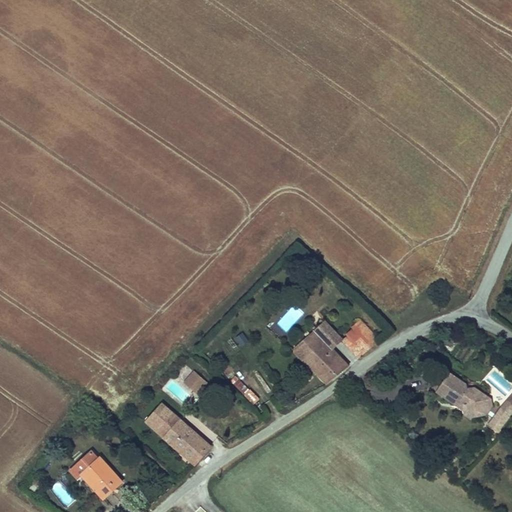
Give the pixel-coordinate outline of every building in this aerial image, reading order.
[(298,349),(305,357),(326,339),(334,348),(344,340),(348,346),(360,335),(371,348),(379,342),(361,320),(355,325),(351,320),(344,326),(335,315),(301,341),(298,349)] [(360,335),(348,346),(358,359),(371,348),(360,335)] [(326,339),(305,357),(327,383),(348,366),(334,348),(326,339)] [(468,389),(467,384),(453,372),(445,380),(437,389),(453,403),(458,403),(460,405),(461,410),(470,418),(481,418),(484,416),(484,404),(479,399),(483,394),(477,389),(468,389)] [(196,373),(185,383),(196,394),(202,388),(206,383),(196,373)] [(431,384),(437,389),(445,380),(439,375),(431,384)] [(255,404),(261,398),(250,387),(244,393),(255,404)] [(494,405),(483,394),(479,399),(484,404),(484,416),(494,405)] [(507,412),(511,405),(511,399),(508,396),(500,405),(507,412)] [(165,440),(181,421),(160,403),(144,422),(165,440)] [(470,418),(461,410),(461,414),(467,419),(470,418)] [(219,453),(181,421),(165,440),(197,467),(219,453)] [(79,477),(84,473),(102,493),(113,484),(117,488),(125,481),(103,457),(101,459),(94,451),(72,471),(79,477)]
